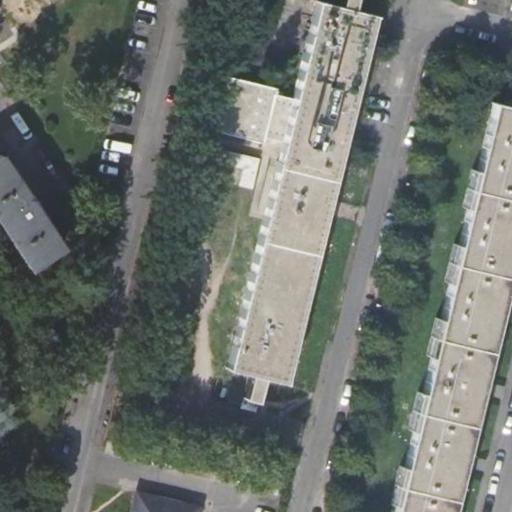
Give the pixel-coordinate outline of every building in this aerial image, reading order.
[(282,142),(226,368),(284,382),(374,14),(317,0),(293,96),(282,142)] [(210,71),(197,126),(264,143),(265,138),(276,92),(277,88),(210,71)] [(293,96),(276,92),(265,138),(282,142),(293,96)] [(511,198),(511,106),(494,102),(473,189),(511,198)] [(217,177),(255,185),(261,155),(224,147),(217,177)] [(0,223),(3,229),(29,268),(61,247),(0,155),(0,223)] [(510,278),(511,270),(511,198),(473,189),(455,264),(510,278)] [(492,352),(510,278),(455,264),(437,338),(492,352)] [(473,426),(492,352),(437,338),(419,413),(473,426)] [(454,502),(473,426),(419,413),(401,489),(454,502)] [(451,511),(454,502),(401,489),(394,511),(451,511)] [(196,511),(197,508),(136,493),(131,511),(196,511)]
